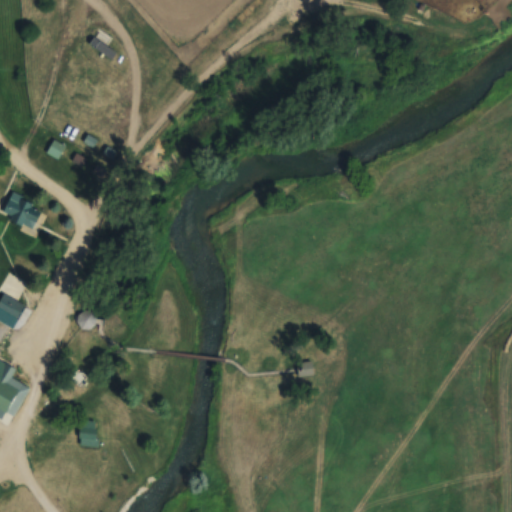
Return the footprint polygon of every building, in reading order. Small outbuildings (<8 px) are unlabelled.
[(116,53),(95,37),(90,44),(111,60),(116,53)] [(63,148),(54,142),(48,153),(56,158),(63,148)] [(34,228),(41,204),(9,196),(5,213),(12,215),(10,222),(34,228)] [(0,311),(19,320),(26,306),(2,294),(0,299),(0,311)] [(11,378),(16,369),(5,363),(1,371),(0,370),(0,409),(15,416),(29,387),(11,378)] [(94,421),(80,421),(80,445),(94,445),(94,421)]
